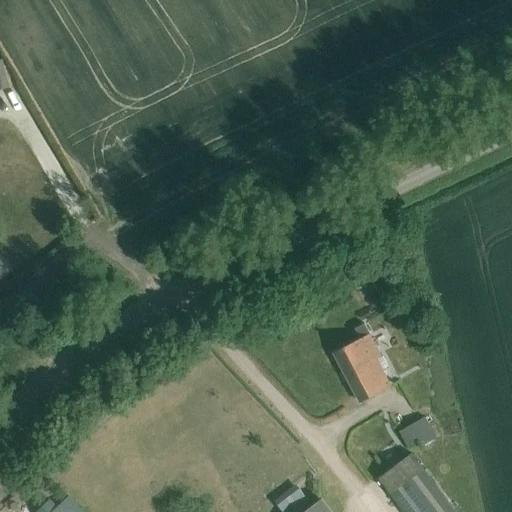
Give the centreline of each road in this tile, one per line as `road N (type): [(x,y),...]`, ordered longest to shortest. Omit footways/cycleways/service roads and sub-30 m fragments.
road 1 (unclassified): [(0,444),(174,300),(511,131)]
road 2 (track): [(0,300),(173,181),(511,19)]
